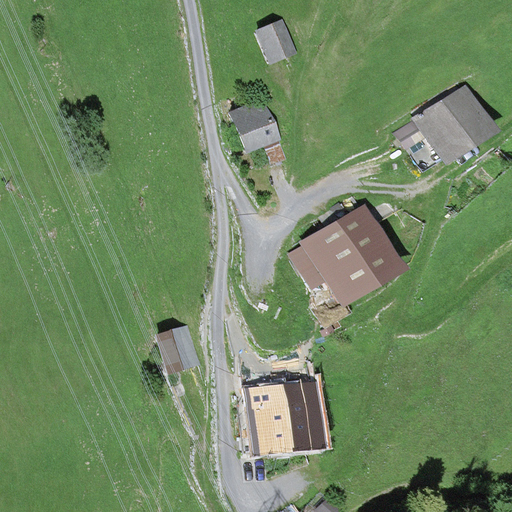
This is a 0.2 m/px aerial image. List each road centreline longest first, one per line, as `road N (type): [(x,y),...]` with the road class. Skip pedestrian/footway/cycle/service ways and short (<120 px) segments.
road 1 (track): [(244,511),(228,473),(218,322),(227,249),(214,152)]
road 2 (track): [(430,180),(433,216),(401,319),(425,325),(511,256)]
road 3 (track): [(407,287),(277,366),(253,364),(221,295)]
road 4 (track): [(327,184),(413,190),(511,123)]
road 5 (track): [(214,152),(187,0)]
road 6 (track): [(214,152),(261,235),(291,218),(290,204)]
